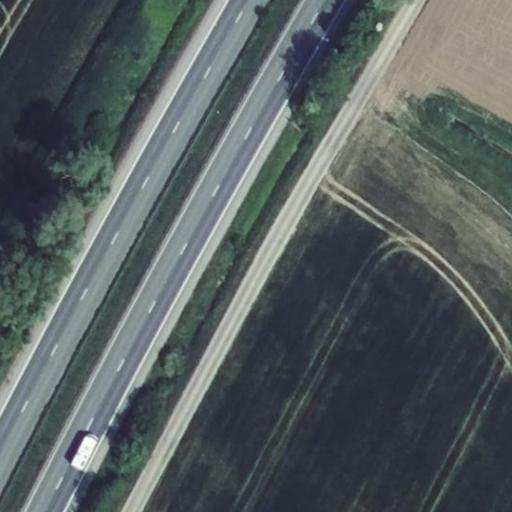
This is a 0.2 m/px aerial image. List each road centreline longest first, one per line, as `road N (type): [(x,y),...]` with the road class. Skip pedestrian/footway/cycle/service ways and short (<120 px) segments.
road 1 (trunk): [(44,511),(325,0)]
road 2 (unclassified): [(413,0),(200,378),(135,511)]
road 3 (trunk): [(252,0),(186,108),(0,461)]
